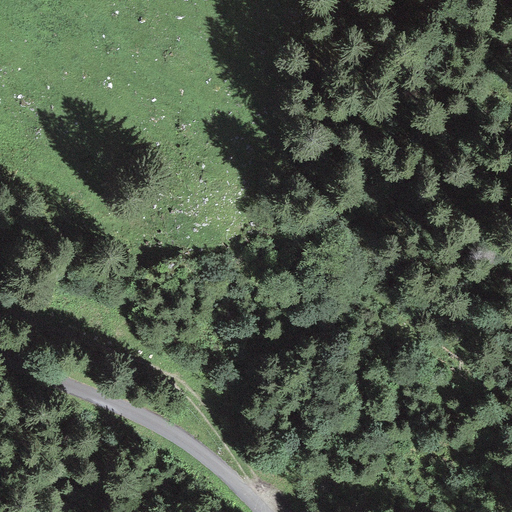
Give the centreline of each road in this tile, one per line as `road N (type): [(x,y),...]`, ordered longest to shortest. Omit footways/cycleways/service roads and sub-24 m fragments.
road 1 (track): [(245,489),(243,467),(189,389),(0,305)]
road 2 (unclassified): [(264,511),(189,442),(0,356)]
